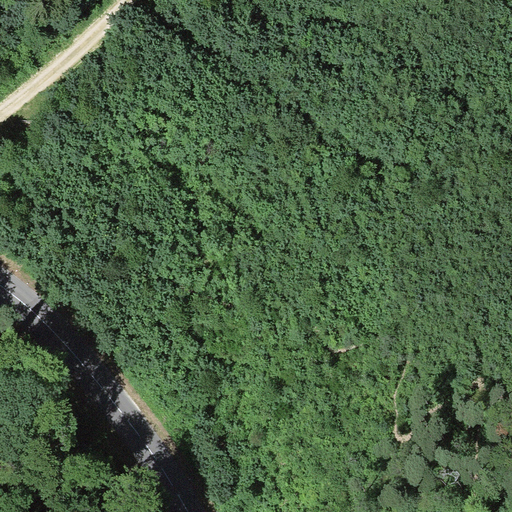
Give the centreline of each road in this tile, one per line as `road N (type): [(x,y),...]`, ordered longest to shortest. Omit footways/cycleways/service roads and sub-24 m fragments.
road 1 (tertiary): [(0,283),(81,358),(151,450),(185,511)]
road 2 (track): [(0,115),(49,77),(116,0)]
